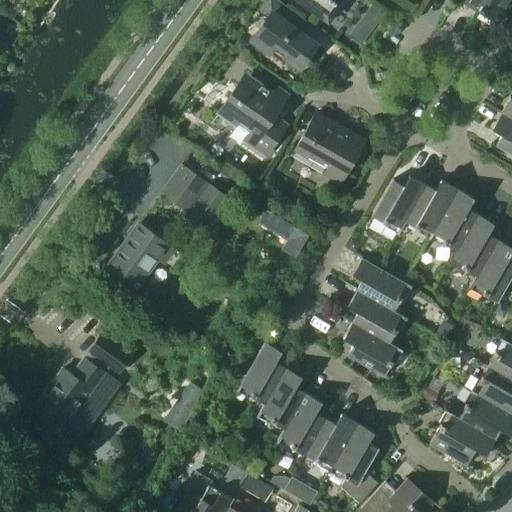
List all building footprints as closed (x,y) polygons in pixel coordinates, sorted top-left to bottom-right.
[(269,15),(262,25),(251,39),(269,51),(272,46),(299,66),(316,43),(301,32),(309,22),(278,0),(265,0),(260,8),(269,15)] [(302,0),(325,17),(335,4),(337,6),(341,0),(302,0)] [(467,0),(467,2),(498,20),(509,0),(467,0)] [(246,139),(264,152),(285,123),(273,115),(284,100),(249,75),(236,94),(232,91),(218,110),(234,122),(238,117),(254,128),(246,139)] [(500,113),(511,119),(511,97),(510,96),(500,113)] [(324,171),(340,181),(365,138),(316,110),(295,148),(327,166),(324,171)] [(511,119),(500,113),(492,128),(502,134),(496,144),(511,153),(511,119)] [(235,205),(226,199),(227,198),(180,165),(162,191),(184,207),(181,212),(205,229),(214,235),(235,205)] [(398,231),(404,221),(403,221),(425,183),(409,174),(403,184),(393,178),(371,215),(398,231)] [(404,221),(430,236),(458,187),(440,177),(434,188),(425,183),(403,221),(404,221)] [(430,236),(454,250),(455,251),(477,214),(466,208),(473,196),(458,187),(430,236)] [(449,260),(474,275),(475,276),(497,238),(487,233),(493,223),(477,214),(455,251),(454,250),(449,260)] [(122,288),(128,279),(135,284),(156,254),(164,260),(173,247),(137,222),(107,265),(111,267),(105,276),(122,288)] [(351,238),(345,247),(354,252),(360,243),(351,238)] [(475,276),(474,275),(468,285),(496,301),(511,273),(511,260),(507,258),(511,249),(511,247),(497,238),(475,276)] [(361,279),(355,289),(392,310),(393,309),(407,284),(361,257),(351,273),(361,279)] [(356,311),(351,321),(387,342),(388,342),(403,316),(393,309),(392,310),(355,289),(346,305),(356,311)] [(493,313),(503,318),(509,309),(499,303),(493,313)] [(387,342),(351,321),(341,337),(352,343),(346,353),(383,375),(399,348),(388,342),(387,342)] [(449,332),(438,326),(435,332),(445,338),(449,332)] [(119,373),(132,355),(100,332),(71,371),(62,365),(32,406),(60,427),(74,437),(89,417),(87,412),(93,403),(97,406),(108,390),(98,383),(107,371),(106,370),(108,366),(119,373)] [(265,402),(285,366),(274,360),(280,350),(264,340),(237,386),(264,402),(265,402)] [(511,346),(501,340),(487,365),(511,380),(511,346)] [(511,380),(487,365),(472,391),(511,414),(511,380)] [(258,412),(284,427),(304,392),(294,386),(300,375),(285,366),(265,402),(264,402),(258,412)] [(190,382),(183,392),(197,401),(198,401),(204,391),(190,382)] [(403,385),(391,390),(396,402),(408,397),(403,385)] [(437,393),(428,388),(423,396),(432,402),(437,393)] [(511,414),(472,391),(457,417),(457,418),(494,439),(500,429),(509,434),(511,429),(511,414)] [(278,438),(304,453),(324,418),(314,412),(320,402),(304,392),(284,427),(278,438)] [(457,418),(457,417),(447,411),(429,442),(466,464),(475,449),(485,454),(494,439),(457,418)] [(304,453),(330,468),(356,423),(340,413),(334,423),(324,418),(304,453)] [(330,468),(344,477),(340,486),(359,502),(377,482),(364,470),(377,448),(366,442),(372,432),(356,423),(330,468)] [(420,511),(431,500),(407,478),(396,490),(384,480),(356,510),(358,511),(420,511)] [(222,511),(227,504),(228,504),(232,497),(207,482),(200,495),(188,488),(174,511),(222,511)]
